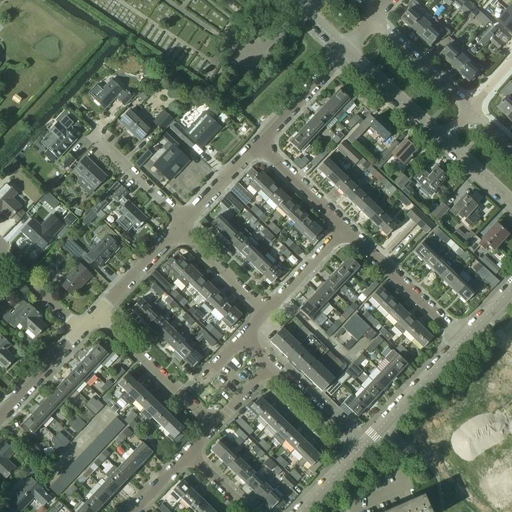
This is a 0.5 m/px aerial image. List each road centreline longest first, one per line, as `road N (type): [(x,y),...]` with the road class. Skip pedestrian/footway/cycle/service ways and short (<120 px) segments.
road 1 (residential): [(212,426),(96,312)]
road 2 (residential): [(464,338),(345,228)]
road 3 (secondary): [(344,50),(441,140)]
road 4 (residential): [(343,511),(398,487),(401,445),(381,426)]
road 5 (residential): [(468,108),(374,19)]
road 6 (residential): [(185,221),(91,134)]
road 7 (residential): [(258,143),(344,50)]
road 8 (residential): [(358,449),(269,366)]
road 9 (residential): [(266,312),(177,229)]
road 10 (residential): [(345,228),(258,143)]
road 11 (secondary): [(381,426),(464,338)]
